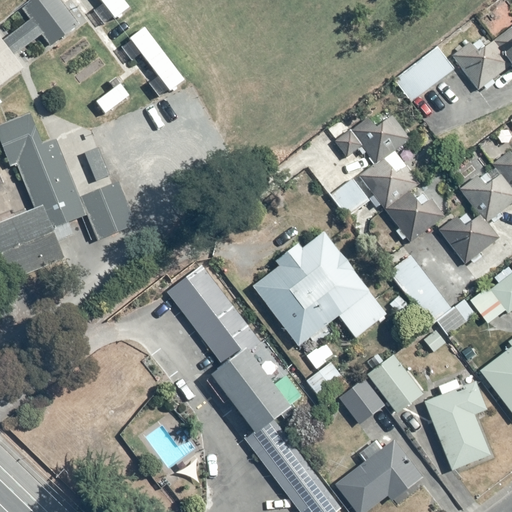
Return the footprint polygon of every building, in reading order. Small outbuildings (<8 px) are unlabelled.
[(126,0),(102,0),(116,18),(131,7),(126,0)] [(185,80),(144,25),(119,45),(131,61),(142,53),(161,78),(151,86),(160,98),(170,91),(185,80)] [(471,42),(451,56),(477,92),(511,67),(511,69),(511,25),(478,51),(471,42)] [(454,68),(437,46),(393,79),(410,102),(454,68)] [(120,82),(96,101),(106,115),(131,96),(120,82)] [(0,203),(0,264),(47,246),(35,217),(66,205),(76,229),(114,214),(97,171),(58,186),(29,116),(0,127),(0,168),(12,199),(0,203)] [(358,177),(409,243),(443,217),(431,201),(421,208),(409,193),(420,185),(407,168),(396,177),(383,161),(410,140),(392,117),(376,129),(367,118),(334,144),(347,160),(361,149),(373,166),(358,177)] [(511,151),(510,149),(488,166),(496,177),(486,184),(479,176),(459,190),(479,216),(463,228),(457,220),(444,229),(467,260),(496,239),(484,223),(511,202),(511,151)] [(352,179),(329,197),(346,219),(369,200),(352,179)] [(278,269),(252,289),(298,349),(338,318),(354,339),(385,316),(323,235),(301,252),(296,246),(273,263),(278,269)] [(417,307),(431,328),(452,313),(410,253),(389,268),(403,288),(417,307)] [(335,511),(341,508),(273,422),(306,396),(289,374),(274,386),(249,355),(262,345),(202,269),(170,294),(228,368),(208,384),(246,432),(236,440),(292,511),(335,511)] [(434,326),(445,341),(473,322),(480,332),(511,309),(511,270),(452,313),(434,326)] [(417,307),(403,288),(385,300),(399,320),(417,307)] [(511,350),(480,373),(511,415),(511,340),(507,344),(511,350)] [(346,383),(330,362),(318,347),(305,357),(316,372),(305,380),(322,402),(346,383)] [(422,394),(393,355),(367,374),(396,413),(422,394)] [(384,406),(364,378),(338,397),(359,425),(384,406)] [(475,382),(422,402),(450,473),(491,457),(475,417),(487,412),(475,382)] [(394,443),(336,487),(355,511),(368,511),(386,498),(391,504),(423,480),(394,443)]
